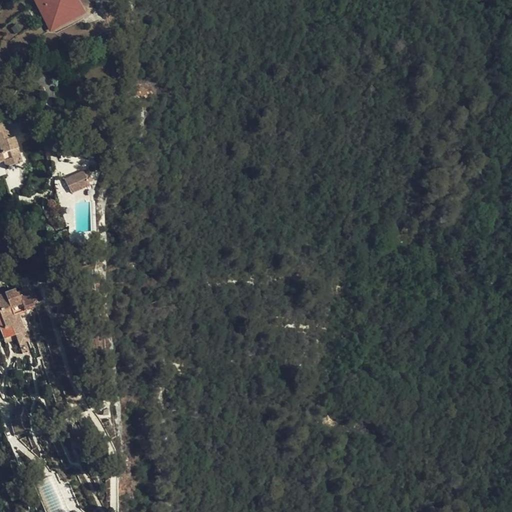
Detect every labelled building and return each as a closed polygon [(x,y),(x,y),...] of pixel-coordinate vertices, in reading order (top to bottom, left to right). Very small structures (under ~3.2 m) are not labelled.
[(80,0),(57,0),(58,0),(49,4),(57,23),(66,19),(67,23),(79,18),(78,15),(81,13),(76,2),(80,0)] [(0,161),(4,160),(6,167),(23,161),(14,138),(10,139),(3,120),(0,121),(0,161)] [(93,159),(95,146),(69,141),(67,155),(93,159)] [(82,172),(64,180),(70,195),(88,189),(82,172)] [(32,286),(29,288),(34,302),(38,301),(32,286)] [(25,306),(34,302),(29,288),(17,292),(16,289),(0,294),(0,329),(2,335),(14,331),(15,332),(25,328),(19,312),(27,310),(25,306)] [(30,340),(25,328),(15,332),(16,334),(20,344),(30,340)] [(16,404),(16,418),(24,416),(25,415),(22,403),(16,404)] [(27,430),(24,416),(16,418),(11,420),(14,435),(27,430)] [(65,511),(63,507),(52,511),(41,485),(39,481),(33,482),(45,511),(65,511)]
